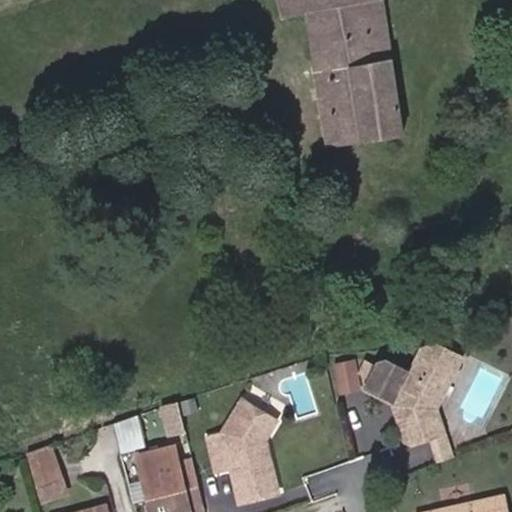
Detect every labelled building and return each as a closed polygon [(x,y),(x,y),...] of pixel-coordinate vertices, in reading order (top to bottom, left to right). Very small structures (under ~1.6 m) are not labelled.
[(401,134),(380,0),(275,0),(280,18),(304,11),(326,147),(401,134)] [(436,407),(461,357),(435,343),(421,349),(409,372),(385,359),(377,362),(365,386),(390,398),(400,402),(404,417),(399,426),(404,440),(410,443),(428,438),(444,432),(436,407)] [(360,390),(354,361),(335,365),(341,394),(360,390)] [(199,411),(195,398),(180,402),(184,414),(199,411)] [(404,417),(400,402),(390,398),(399,426),(404,417)] [(278,492),(265,438),(276,420),(241,399),(221,433),(207,437),(215,470),(230,466),(238,501),(278,492)] [(182,430),(176,403),(161,407),(168,434),(182,430)] [(452,456),(444,432),(428,438),(436,462),(452,456)] [(54,458),(49,444),(26,452),(30,466),(54,458)] [(197,483),(191,457),(178,460),(174,445),(137,454),(147,495),(197,483)] [(60,476),(54,458),(30,466),(34,484),(60,476)] [(66,492),(60,476),(34,484),(39,502),(66,492)] [(204,511),(197,483),(147,495),(150,511),(204,511)] [(509,511),(505,494),(426,511),(509,511)] [(393,511),(396,511),(393,495),(379,497),(381,511),(393,511)]
